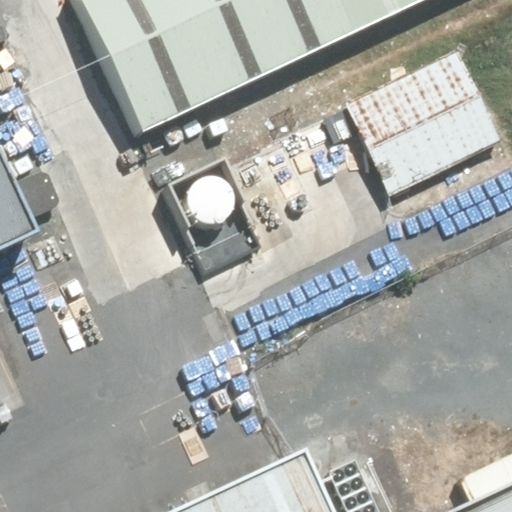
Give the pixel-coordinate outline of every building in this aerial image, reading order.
[(332,0),(63,0),(132,143),(351,38),(332,0)] [(441,47),(324,103),(368,195),(486,139),(441,47)] [(192,279),(249,255),(244,243),(308,217),(278,142),(143,197),(159,238),(173,232),(192,279)] [(0,258),(33,242),(0,173),(0,258)] [(511,511),(511,478),(444,511),(511,511)]
